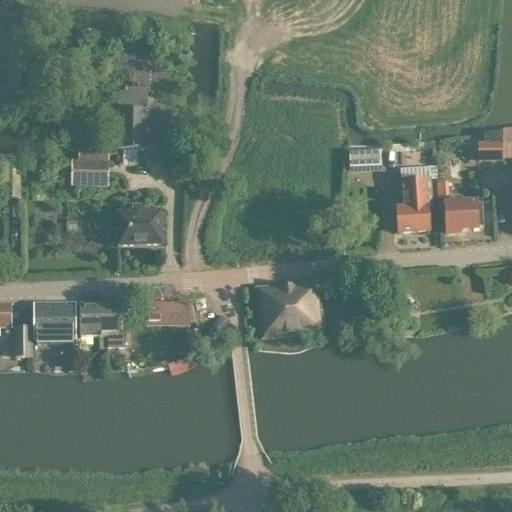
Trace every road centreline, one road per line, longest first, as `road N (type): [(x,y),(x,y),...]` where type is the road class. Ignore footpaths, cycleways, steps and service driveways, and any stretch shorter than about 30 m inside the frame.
road 1 (track): [(287,0),(252,11),(194,215),(193,275)]
road 2 (tertiary): [(511,245),(232,273)]
road 3 (unclassified): [(253,488),(511,467)]
road 4 (tertiary): [(232,273),(0,289)]
road 5 (unclassified): [(253,488),(232,273)]
road 6 (unclassified): [(253,488),(81,511)]
